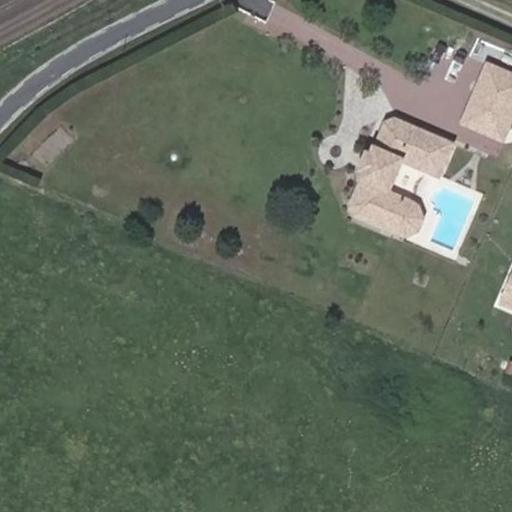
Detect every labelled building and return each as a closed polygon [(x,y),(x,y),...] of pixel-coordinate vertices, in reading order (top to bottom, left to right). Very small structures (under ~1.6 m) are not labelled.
[(511,132),(511,76),(493,68),(473,115),(511,132)] [(509,144),(511,135),(511,132),(473,115),(468,126),(509,144)] [(400,124),(390,128),(375,160),(382,163),(375,179),(368,175),(352,208),(355,217),(394,236),(409,203),(393,195),(407,165),(442,182),(456,151),(400,124)] [(472,128),(466,142),(497,154),(502,141),(472,128)] [(375,160),(370,157),(362,173),(368,175),(375,179),(382,163),(375,160)] [(417,207),(409,203),(394,236),(402,239),(409,240),(420,235),(426,224),(422,212),(417,207)] [(511,321),(511,286),(499,316),(511,321)]
